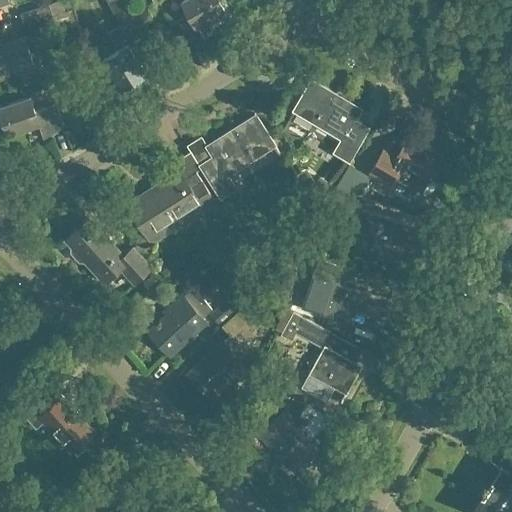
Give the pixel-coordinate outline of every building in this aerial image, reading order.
[(89,0),(94,9),(113,0),(89,0)] [(213,18),(224,12),(217,0),(185,0),(181,2),(189,16),(169,27),(181,49),(201,37),(202,40),(220,31),(213,18)] [(65,31),(77,26),(71,9),(52,16),(48,4),(18,14),(27,39),(63,26),(65,31)] [(126,45),(141,36),(130,18),(106,33),(116,49),(100,59),(119,89),(144,74),(126,45)] [(27,68),(32,67),(23,38),(0,45),(0,77),(13,73),(16,85),(31,80),(27,68)] [(360,109),(359,110),(312,82),(313,81),(312,80),(293,112),(342,141),(335,153),(350,162),(369,129),(368,128),(367,130),(354,121),(361,109),(360,109)] [(43,141),(63,128),(55,106),(34,113),(29,98),(0,107),(0,115),(7,136),(37,125),(43,141)] [(225,175),(272,146),(253,116),(204,146),(212,157),(197,166),(217,197),(232,187),(225,175)] [(425,197),(430,196),(433,190),(432,185),(427,182),(440,160),(406,140),(393,162),(382,156),(370,175),(390,188),(397,177),(408,183),(409,188),(425,197)] [(370,179),(349,166),(338,184),(360,197),(370,179)] [(201,211),(213,204),(194,174),(182,181),(177,173),(126,206),(150,244),(166,233),(161,226),(196,203),(201,211)] [(349,211),(354,195),(330,187),(320,201),(349,211)] [(410,249),(416,231),(361,212),(355,231),(375,237),(367,261),(380,266),(380,268),(398,274),(407,248),(410,249)] [(147,265),(131,249),(122,258),(87,220),(65,240),(71,247),(70,248),(70,253),(78,262),(83,262),(84,261),(104,283),(120,269),(134,284),(139,277),(147,265)] [(230,265),(242,287),(259,277),(248,256),(230,265)] [(375,333),(386,301),(347,288),(353,271),(317,260),(312,277),(332,284),(322,315),(375,333)] [(212,315),(220,323),(244,300),(229,284),(225,288),(232,296),(212,315)] [(148,332),(170,356),(205,324),(201,320),(211,311),(191,290),(181,298),(181,297),(163,314),(165,317),(159,322),(156,324),(157,325),(148,332)] [(241,342),(266,320),(250,302),(222,327),(230,337),(187,375),(212,403),(233,384),(228,379),(254,356),(241,342)] [(280,332),(279,334),(291,341),(296,333),(318,345),(326,332),(291,312),(280,332)] [(0,366),(17,354),(1,331),(0,332),(0,366)] [(323,348),(301,388),(326,402),(334,389),(344,395),(359,368),(354,365),(330,351),(337,339),(326,332),(318,345),(323,348)] [(70,453),(92,432),(59,396),(48,406),(38,396),(20,413),(34,428),(41,422),(70,453)] [(318,453),(308,442),(321,429),(325,431),(331,420),(304,407),(298,419),(309,424),(299,433),(282,415),(259,436),(273,452),(274,450),(293,470),(302,462),(304,465),(316,454),(316,455),(318,453)] [(511,463),(504,458),(497,469),(484,460),(458,497),(480,511),(491,511),(511,481),(511,463)] [(85,511),(120,511),(113,503),(117,499),(107,489),(84,510),(85,511)]
